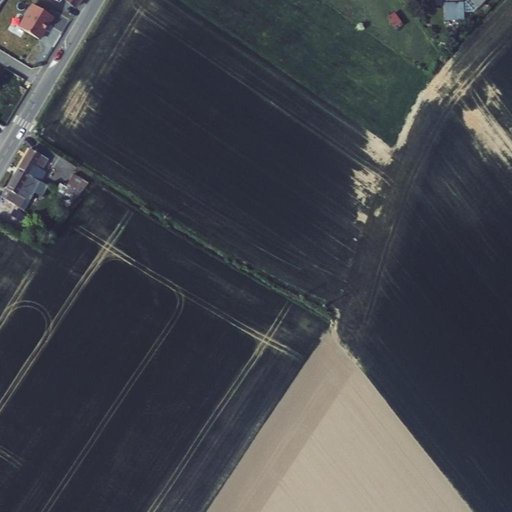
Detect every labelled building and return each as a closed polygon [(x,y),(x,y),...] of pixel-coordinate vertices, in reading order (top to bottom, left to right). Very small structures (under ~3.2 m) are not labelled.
[(63,0),(78,10),(83,0),(63,0)] [(479,11),(488,0),(447,0),(446,19),(464,19),(464,6),(469,4),(479,11)] [(39,42),(49,27),(50,27),(54,20),(34,8),(20,31),(39,42)] [(42,171),(48,160),(29,149),(18,168),(41,181),(45,172),(42,171)] [(24,211),(41,181),(18,168),(1,197),(24,211)] [(75,201),(88,183),(74,174),(62,194),(75,201)]
